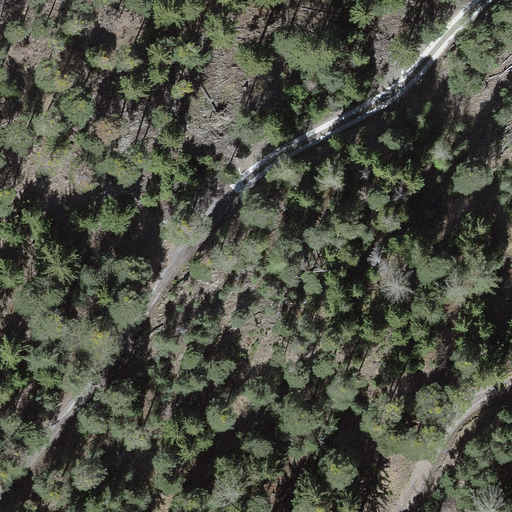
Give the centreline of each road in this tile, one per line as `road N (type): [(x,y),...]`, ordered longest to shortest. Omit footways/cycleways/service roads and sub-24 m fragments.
road 1 (track): [(0,494),(95,379),(238,179),(396,75),(476,0)]
road 2 (track): [(385,511),(421,456),(511,375)]
